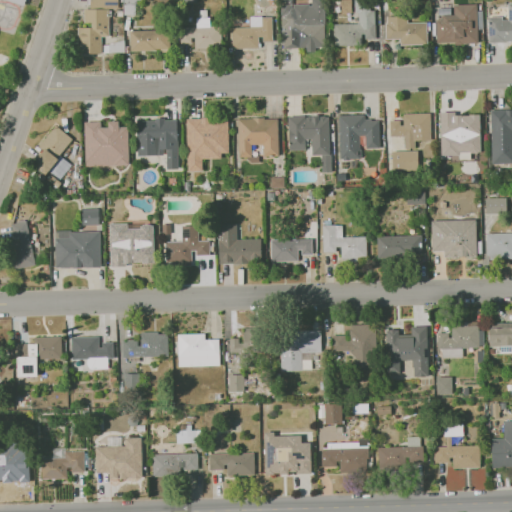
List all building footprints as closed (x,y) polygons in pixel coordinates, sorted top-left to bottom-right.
[(89,0),(89,7),(117,9),(117,0),(89,0)] [(281,49),(314,49),(314,47),(324,47),(324,0),(311,0),(311,4),(282,4),(281,49)] [(511,41),(511,2),(507,3),(507,17),(487,18),(488,42),(511,41)] [(478,43),(477,4),(453,5),(453,17),(435,17),(436,43),(478,43)] [(77,25),(77,53),(100,53),(100,36),(108,36),(109,9),(84,8),(84,25),(77,25)] [(272,16),(249,17),(250,27),(231,27),(232,48),(258,48),(258,41),(272,41),(272,16)] [(399,39),(399,44),(427,44),(426,22),(407,22),(407,16),(385,16),(385,39),(399,39)] [(193,49),(221,48),(220,26),(209,26),(209,17),(195,17),(196,26),(179,27),(179,43),(193,43),(193,49)] [(169,50),(168,29),(129,30),(129,51),(169,50)] [(491,163),(511,163),(511,109),(490,110),(491,163)] [(480,152),(479,114),(454,115),(454,112),(440,112),(441,156),(459,155),(459,159),(470,159),(470,153),(480,152)] [(415,140),(430,140),(430,113),(401,113),(401,120),(389,120),(390,136),(404,136),(404,148),(415,148),(415,140)] [(288,116),(288,150),(305,150),(305,140),(311,139),(311,155),(321,155),(321,171),(330,171),(329,115),(288,116)] [(379,148),(378,119),(365,120),(365,115),(338,115),(339,159),(360,159),(359,136),(365,136),(365,148),(379,148)] [(277,117),(237,118),(239,156),(251,156),(251,145),(262,144),(262,156),(278,156),(277,117)] [(227,118),(186,118),(187,171),(202,170),(201,159),(221,158),(220,153),(228,153),(227,118)] [(178,168),(176,119),(135,120),(137,155),(165,154),(165,169),(178,168)] [(84,122),(85,166),(128,165),(127,126),(119,126),(118,121),(104,121),(84,122)] [(58,181),(71,165),(59,156),(72,138),(54,125),(38,146),(42,150),(33,162),(58,181)] [(392,170),(417,169),(417,150),(391,151),(392,170)] [(407,204),(424,203),(424,189),(406,190),(407,204)] [(485,214),(506,213),(505,197),(485,198),(485,214)] [(98,224),(98,208),(81,208),(81,224),(98,224)] [(475,219),(431,220),(431,251),(443,251),(443,257),(476,256),(475,219)] [(32,267),(29,221),(10,222),(12,267),(32,267)] [(110,265),(154,264),(153,226),(127,226),(127,223),(109,223),(110,265)] [(261,263),(261,239),(236,239),(236,224),(218,224),(219,264),(261,263)] [(165,241),(165,265),(192,265),(192,255),(208,255),(208,241),(198,241),(198,225),(181,225),(181,241),(165,241)] [(366,236),(341,237),(341,225),(322,225),(322,252),(335,252),(335,247),(341,247),(341,258),(366,258),(366,236)] [(100,267),(100,230),(54,231),(55,267),(100,267)] [(511,232),(486,233),(486,259),(511,258),(511,232)] [(376,236),(376,257),(422,256),(421,235),(376,236)] [(299,261),(299,254),(311,254),(312,239),(271,239),(270,261),(299,261)] [(483,347),(483,330),(478,330),(478,323),(450,322),(450,333),(438,332),(438,358),(462,358),(462,347),(483,347)] [(489,346),(511,345),(511,322),(489,323),(489,346)] [(332,351),(352,351),(352,368),(375,367),(374,324),(348,324),(348,335),(331,335),(332,351)] [(426,326),(410,326),(410,334),(398,335),(398,330),(385,330),(386,373),(399,372),(399,360),(412,360),(412,377),(428,376),(426,326)] [(243,340),(229,339),(229,353),(262,354),(263,328),(243,327),(243,340)] [(320,330),(280,331),(281,371),(302,371),(301,353),(321,353),(320,330)] [(168,356),(167,332),(139,332),(139,339),(122,340),(122,357),(168,356)] [(219,365),(218,339),(209,339),(209,333),(177,334),(178,366),(219,365)] [(37,376),(36,359),(61,358),(61,336),(34,337),(34,343),(16,344),(17,376),(37,376)] [(71,359),(86,359),(86,369),(107,368),(107,358),(113,358),(112,342),(99,342),(99,336),(71,337),(71,359)] [(138,374),(124,373),(123,389),(138,389),(138,374)] [(243,375),(228,375),(229,391),(244,391),(243,375)] [(451,376),(435,377),(436,394),(451,394),(451,376)] [(341,403),(324,404),(324,424),(342,423),(341,403)] [(492,468),(511,467),(511,420),(502,421),(503,438),(490,439),(492,468)] [(190,424),(176,425),(177,443),(200,442),(200,430),(190,430),(190,424)] [(479,445),(451,446),(451,436),(462,436),(462,424),(444,424),(445,446),(434,446),(434,462),(451,462),(451,468),(479,467),(479,445)] [(301,435),(273,436),(273,432),(265,432),(266,474),(311,473),(310,442),(301,442),(301,435)] [(422,462),(421,436),(406,437),(407,446),(377,447),(378,469),(405,468),(405,463),(422,462)] [(125,446),(95,446),(95,472),(108,472),(108,479),(142,478),(141,437),(124,437),(125,446)] [(321,442),(321,466),(338,466),(338,471),(368,471),(367,442),(321,442)] [(66,478),(66,471),(84,471),(83,450),(63,451),(63,457),(40,458),(41,479),(66,478)] [(208,454),(209,470),(225,469),(225,476),(254,475),(253,452),(208,454)] [(197,453),(152,454),(152,474),(198,473),(197,453)] [(0,483),(29,482),(28,460),(0,460),(0,476),(0,483)]
